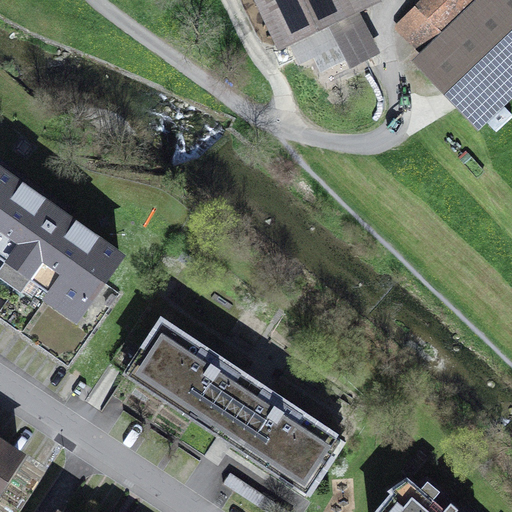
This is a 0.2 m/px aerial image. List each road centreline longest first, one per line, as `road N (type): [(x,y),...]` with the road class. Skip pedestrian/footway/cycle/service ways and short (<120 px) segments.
road 1 (track): [(389,0),(370,16),(403,119),(388,141),(326,136),(242,111)]
road 2 (residential): [(0,379),(199,511)]
road 3 (unclassified): [(87,0),(242,111)]
road 4 (unknown): [(299,128),(244,21)]
